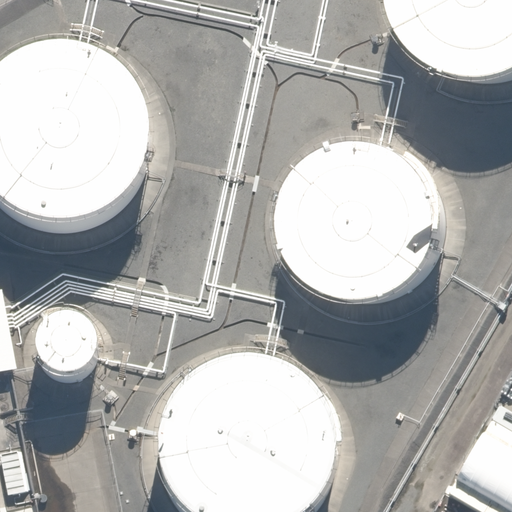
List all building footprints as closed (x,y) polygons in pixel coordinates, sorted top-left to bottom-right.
[(444,94),(471,96),(498,93),(511,87),(511,0),(359,0),(359,1),(365,26),(378,50),(396,70),(418,84),(444,94)] [(26,242),(53,245),(81,241),(106,232),(128,216),(145,196),(157,172),(162,146),(162,140),(159,114),(149,89),(133,68),(112,51),(87,40),(60,34),(33,36),(7,43),(0,47),(0,232),(1,233),(26,242)] [(326,314),(347,317),(368,314),(388,306),(405,294),(419,278),(428,259),(432,239),(432,234),(429,213),(422,194),(409,177),(393,164),(374,155),(353,151),(331,152),(311,158),(292,169),(277,183),(267,201),(261,221),(260,241),(265,262),(274,280),(288,295),(306,307),(326,314)] [(0,374),(19,371),(3,291),(0,291),(0,374)] [(74,317),(71,318),(65,319),(60,321),(56,325),(52,328),(49,333),(47,338),(45,343),(45,349),(45,354),(47,360),(49,365),(52,369),(56,373),(60,376),(65,379),(71,380),(76,380),(82,380),(87,379),(92,376),(97,373),(101,369),(104,365),(106,360),(107,354),(108,349),(107,343),(106,338),(104,333),(101,329),(97,325),(92,321),(87,319),(82,318),(76,317),(74,317)] [(332,511),(341,494),(346,469),(346,462),(343,436),(333,412),(317,391),(296,374),(271,362),(244,357),(217,358),(191,366),(168,379),(148,398),(134,421),(127,446),(126,472),(132,498),(139,511),(332,511)]
